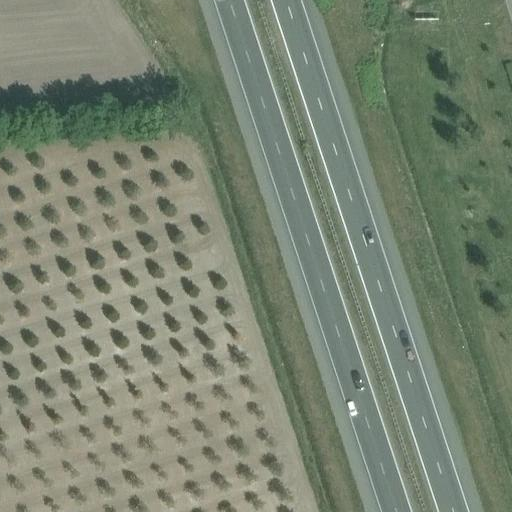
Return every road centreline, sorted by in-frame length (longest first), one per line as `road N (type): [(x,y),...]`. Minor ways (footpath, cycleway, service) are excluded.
road 1 (motorway): [(226,0),(395,511)]
road 2 (motorway): [(457,511),(290,0)]
